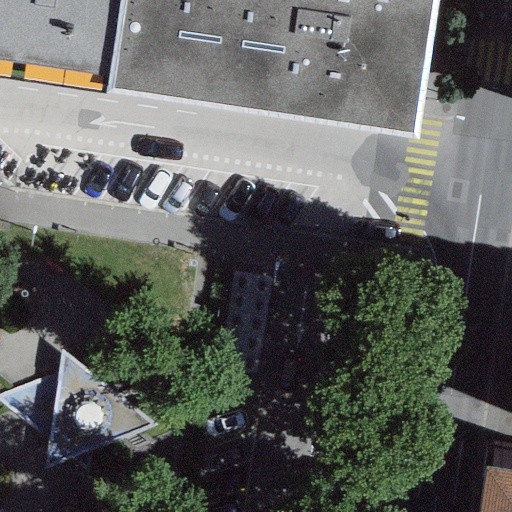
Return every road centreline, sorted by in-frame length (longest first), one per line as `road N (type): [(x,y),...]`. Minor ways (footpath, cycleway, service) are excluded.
road 1 (residential): [(483,165),(0,91)]
road 2 (secondary): [(428,511),(483,165)]
road 3 (secondary): [(483,165),(509,0)]
